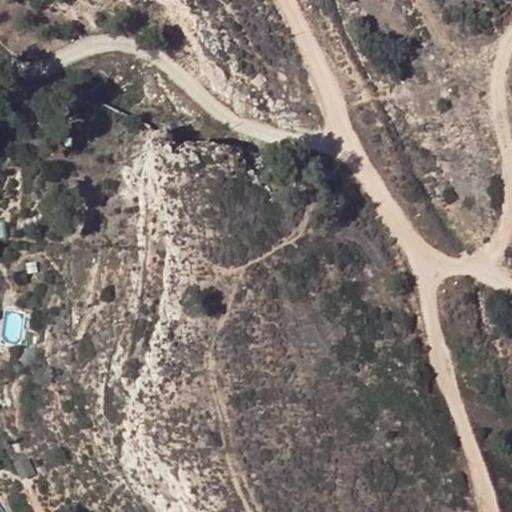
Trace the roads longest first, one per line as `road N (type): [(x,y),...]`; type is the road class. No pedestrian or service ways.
road 1 (track): [(0,53),(40,65),(114,46),(150,59),(201,104),(268,132),(347,143)]
road 2 (track): [(487,511),(410,232)]
road 3 (track): [(485,272),(505,230),(507,198),(477,73),(511,25)]
road 4 (track): [(286,0),(347,143),(410,232)]
